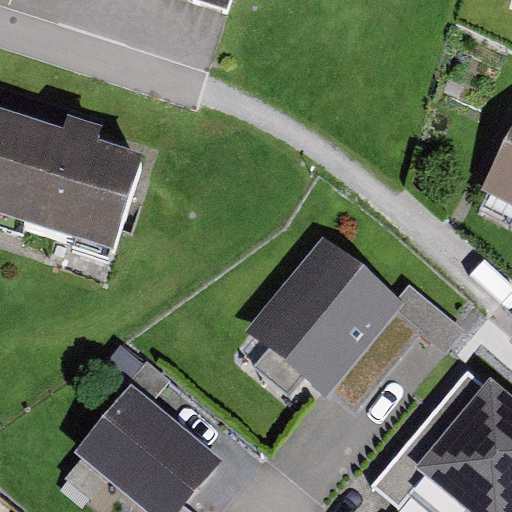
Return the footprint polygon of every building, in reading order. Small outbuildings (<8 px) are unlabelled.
[(162,173),(0,123),(0,215),(135,257),(162,173)] [(511,163),(494,201),(511,209),(511,163)] [(408,311),(332,249),(259,338),(335,400),(408,311)] [(417,478),(487,393),(468,378),(372,494),(393,511),(402,511),(425,485),(417,478)] [(187,511),(225,467),(128,387),(75,452),(147,511),(187,511)] [(425,485),(458,511),(511,511),(511,405),(491,388),(487,393),(417,478),(425,485)]
